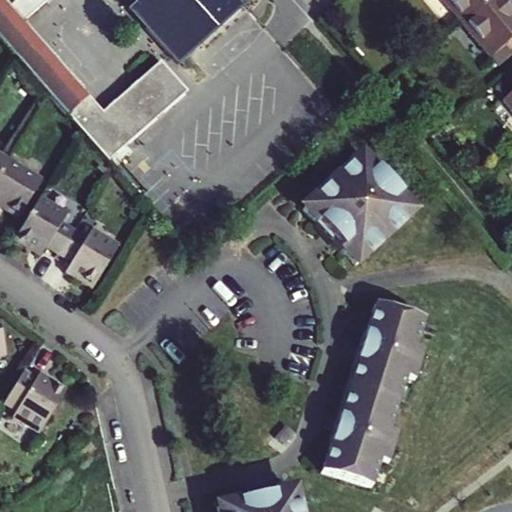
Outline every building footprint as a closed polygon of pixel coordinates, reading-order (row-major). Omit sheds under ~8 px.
[(159,62),(103,111),(22,21),(45,0),(0,0),(0,40),(11,53),(45,92),(80,130),(107,161),(186,93),(159,62)] [(131,0),(135,3),(129,8),(179,64),(249,0),(131,0)] [(442,0),(461,23),(488,0),(442,0)] [(511,0),(488,0),(461,23),(490,58),(511,40),(511,13),(507,7),(511,3),(511,0)] [(41,178),(6,156),(0,166),(0,205),(17,216),(41,178)] [(339,257),(341,255),(356,270),(412,218),(398,203),(400,201),(376,174),(373,176),(360,161),(303,212),(317,227),(315,229),(339,257)] [(58,253),(73,229),(61,222),(66,213),(39,197),(13,240),(40,256),(46,246),(58,253)] [(119,244),(92,228),(87,237),(73,229),(58,253),(72,262),(66,272),(93,287),(119,244)] [(375,308),(366,336),(363,335),(345,391),(328,446),(331,447),(322,475),(372,491),(381,464),(390,467),(399,436),(390,434),(399,407),(407,381),(416,384),(425,354),(416,351),(425,323),(375,308)] [(24,370),(4,403),(16,411),(13,416),(40,432),(66,389),(39,373),(36,377),(24,370)] [(296,511),(293,496),(273,501),(273,498),(236,506),(237,509),(221,511),(296,511)]
